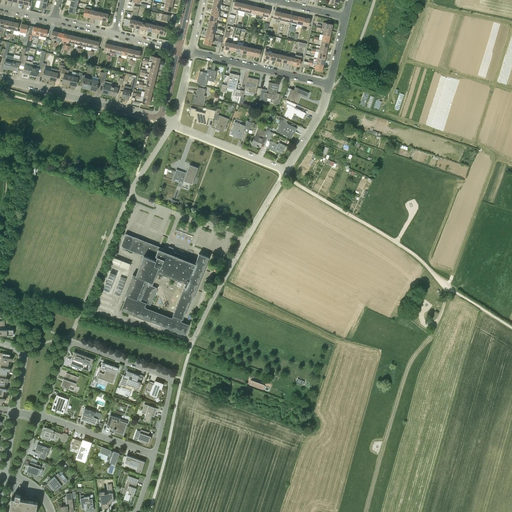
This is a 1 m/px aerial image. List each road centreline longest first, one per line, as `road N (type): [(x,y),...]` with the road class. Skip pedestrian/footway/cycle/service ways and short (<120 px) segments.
road 1 (track): [(511,327),(285,171)]
road 2 (residential): [(155,454),(171,377),(71,340),(41,415)]
road 3 (unclassified): [(190,347),(285,171)]
road 4 (tertiary): [(158,117),(0,78)]
road 5 (residential): [(330,85),(192,51)]
road 6 (residential): [(155,454),(41,415)]
